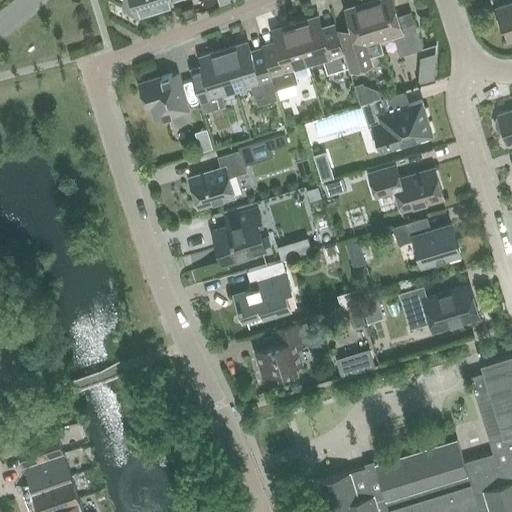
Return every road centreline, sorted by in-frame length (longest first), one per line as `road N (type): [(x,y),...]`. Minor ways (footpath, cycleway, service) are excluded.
road 1 (residential): [(259,511),(163,291),(93,77),(99,66),(264,0)]
road 2 (residential): [(511,281),(469,144),(463,64)]
